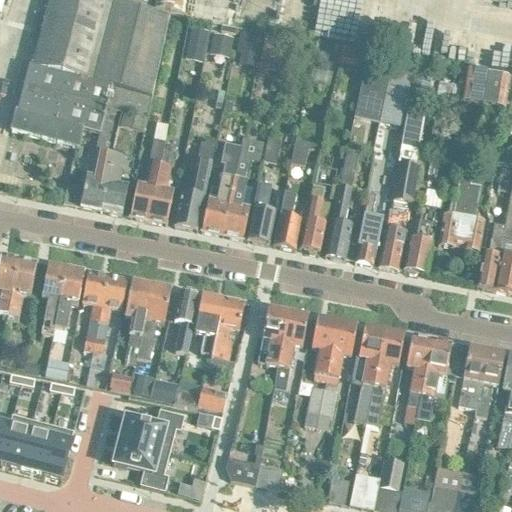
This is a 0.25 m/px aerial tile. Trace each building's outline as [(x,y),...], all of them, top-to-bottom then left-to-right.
[(0,0),(0,19),(2,13),(6,15),(9,0),(0,0)] [(147,122),(169,19),(141,12),(143,0),(50,0),(33,69),(29,68),(11,134),(78,151),(82,133),(100,138),(106,112),(122,116),(147,122)] [(264,45),(259,68),(280,72),(284,49),(264,45)] [(342,49),(339,66),(351,69),(355,52),(342,49)] [(390,71),(390,74),(411,78),(414,63),(393,59),(390,71)] [(364,71),(354,122),(379,127),(390,74),(390,71),(365,66),(364,71)] [(482,108),(487,77),(468,74),(463,105),(482,108)] [(508,80),(487,77),(482,108),(503,111),(508,80)] [(436,105),(457,109),(461,88),(439,85),(436,105)] [(421,118),(425,100),(410,98),(393,189),(391,203),(413,208),(420,168),(417,168),(426,119),(421,118)] [(225,104),(223,114),(231,116),(234,106),(225,104)] [(115,142),(122,116),(106,112),(100,138),(115,142)] [(120,131),(143,137),(146,125),(123,119),(120,131)] [(243,244),(247,224),(249,212),(248,212),(252,191),(247,190),(252,164),(261,166),(265,147),(242,142),(240,151),(222,240),(243,244)] [(161,163),(162,155),(164,145),(153,143),(144,186),(137,185),(130,221),(148,225),(161,163)] [(263,166),(276,168),(281,145),(268,143),(263,166)] [(291,167),(305,170),(309,146),(296,143),(291,167)] [(197,235),(201,215),(214,148),(200,146),(190,197),(181,195),(174,230),(197,235)] [(222,240),(240,151),(224,148),(220,167),(224,168),(217,205),(208,204),(201,236),(222,240)] [(344,227),(359,150),(347,148),(325,261),(346,265),(346,263),(355,265),(362,230),(344,227)] [(122,220),(126,200),(128,187),(120,186),(125,161),(117,159),(118,154),(114,154),(113,158),(101,215),(122,220)] [(101,215),(113,158),(100,155),(95,181),(86,179),(84,190),(67,187),(63,208),(101,215)] [(162,155),(161,163),(148,225),(166,229),(174,192),(167,191),(174,158),(162,155)] [(498,192),(510,194),(511,181),(511,162),(507,162),(506,171),(501,170),(498,192)] [(463,163),(461,176),(471,178),(474,164),(463,163)] [(469,188),(471,178),(461,176),(455,204),(451,203),(448,217),(453,218),(453,219),(444,217),(441,229),(438,249),(454,251),(455,246),(459,247),(469,188)] [(502,241),(511,242),(511,181),(510,194),(504,229),(503,234),(502,241)] [(268,249),(275,216),(265,214),(270,189),(259,187),(247,245),(268,249)] [(479,256),(483,236),(485,225),(473,222),(480,190),(469,188),(459,247),(464,248),(463,253),(479,256)] [(316,256),(320,257),(330,207),(321,205),(324,193),(312,190),(299,253),(308,254),(309,258),(314,259),(316,256)] [(296,254),(300,235),(302,222),(292,220),(296,200),(283,197),(277,230),(273,250),(296,254)] [(362,230),(355,265),(355,267),(372,270),(382,220),(371,218),(374,202),(368,200),(362,230)] [(427,278),(440,213),(423,209),(416,242),(410,241),(403,273),(407,274),(409,278),(414,279),(417,276),(427,278)] [(402,256),(406,235),(401,234),(404,216),(389,213),(382,252),(378,271),(398,276),(402,256)] [(493,295),(501,257),(499,257),(502,241),(503,234),(504,229),(494,228),(493,232),(489,255),(483,254),(481,272),(477,291),(493,295)] [(511,242),(502,241),(499,257),(501,257),(493,295),(511,298),(511,242)] [(8,323),(19,262),(1,259),(0,262),(0,294),(2,295),(0,304),(0,316),(5,317),(4,322),(7,322),(8,323)] [(31,299),(37,266),(19,262),(8,323),(7,322),(6,325),(18,327),(24,298),(31,299)] [(55,334),(66,272),(48,268),(41,302),(48,303),(41,338),(53,341),(55,334)] [(78,309),(80,295),(84,275),(66,272),(55,334),(66,337),(72,308),(78,309)] [(94,356),(108,280),(88,276),(82,306),(93,309),(84,354),(94,356)] [(122,314),(128,284),(108,280),(94,356),(91,367),(87,388),(106,391),(110,375),(100,372),(100,369),(101,369),(106,342),(111,312),(122,314)] [(152,288),(132,284),(125,320),(133,322),(127,351),(139,353),(152,288)] [(164,327),(171,292),(152,288),(139,353),(137,363),(148,365),(156,326),(164,327)] [(195,317),(199,298),(180,294),(174,325),(181,326),(175,354),(187,357),(191,340),(196,317),(195,317)] [(215,350),(224,303),(202,298),(195,337),(204,339),(201,358),(212,360),(215,350)] [(239,334),(244,307),(224,303),(215,350),(212,360),(211,361),(222,363),(229,332),(239,334)] [(277,371),(288,315),(268,311),(258,368),(277,371)] [(302,350),(308,319),(288,315),(277,371),(276,375),(288,377),(294,348),(302,350)] [(324,384),(337,325),(317,321),(311,351),(319,353),(313,382),(324,384)] [(351,359),(357,329),(337,325),(324,384),(337,386),(343,357),(351,359)] [(367,426),(385,334),(365,330),(358,362),(367,363),(362,386),(354,424),(367,426)] [(53,341),(52,346),(64,348),(66,337),(55,334),(53,341)] [(398,369),(404,338),(385,334),(367,426),(379,429),(386,390),(390,368),(398,369)] [(416,423),(432,343),(412,339),(406,370),(414,372),(407,409),(404,426),(415,429),(416,423)] [(456,381),(462,349),(452,347),(432,343),(416,423),(428,425),(430,415),(433,401),(445,404),(449,386),(455,387),(456,381)] [(475,414),(487,354),(469,351),(463,382),(458,410),(475,414)] [(498,389),(504,357),(487,354),(475,414),(473,420),(486,422),(493,388),(498,389)] [(509,451),(511,435),(511,358),(509,358),(502,392),(509,394),(498,449),(509,451)] [(18,361),(16,373),(24,374),(26,364),(27,363),(18,361)] [(50,361),(46,380),(67,385),(71,365),(50,361)] [(24,374),(24,376),(38,379),(40,367),(26,364),(24,374)] [(134,381),(124,378),(114,376),(112,390),(131,394),(134,381)] [(137,378),(133,399),(150,402),(154,382),(137,378)] [(11,379),(9,387),(21,389),(23,381),(11,379)] [(23,381),(21,389),(33,391),(35,384),(23,381)] [(276,381),(273,393),(285,395),(287,383),(276,381)] [(174,407),(177,394),(178,388),(156,384),(151,403),(174,407)] [(51,387),(49,395),(61,397),(63,389),(51,387)] [(179,387),(178,388),(177,394),(174,407),(197,412),(200,399),(202,392),(179,387)] [(63,389),(61,397),(73,400),(75,392),(63,389)] [(315,432),(323,392),(311,390),(304,430),(315,432)] [(198,409),(204,411),(223,416),(227,398),(202,392),(198,409)] [(335,394),(323,392),(315,432),(328,434),(335,394)] [(273,393),(271,405),(287,407),(289,396),(285,395),(273,393)] [(125,420),(119,445),(170,458),(176,435),(180,436),(184,421),(160,415),(156,428),(125,420)] [(213,419),(210,431),(218,433),(222,421),(213,419)] [(11,430),(1,467),(21,472),(33,426),(12,421),(10,430),(11,430)] [(33,426),(21,472),(40,477),(52,431),(33,426)] [(0,466),(1,467),(11,430),(10,430),(0,427),(0,466)] [(52,431),(40,477),(61,483),(73,436),(52,431)] [(119,445),(112,469),(143,477),(140,490),(165,497),(168,482),(164,481),(170,458),(119,445)] [(257,479),(258,470),(248,467),(228,462),(225,472),(230,485),(254,490),(257,479)] [(374,511),(398,511),(400,505),(402,496),(398,495),(404,468),(384,464),(380,484),(374,511)] [(283,476),(258,470),(257,479),(254,490),(279,495),(283,476)] [(356,479),(350,510),(356,511),(374,511),(380,484),(356,479)] [(332,482),(331,486),(327,506),(345,510),(349,486),(332,482)] [(452,511),(457,493),(434,489),(430,506),(428,506),(427,511),(452,511)] [(473,511),(477,497),(457,493),(452,511),(473,511)]
